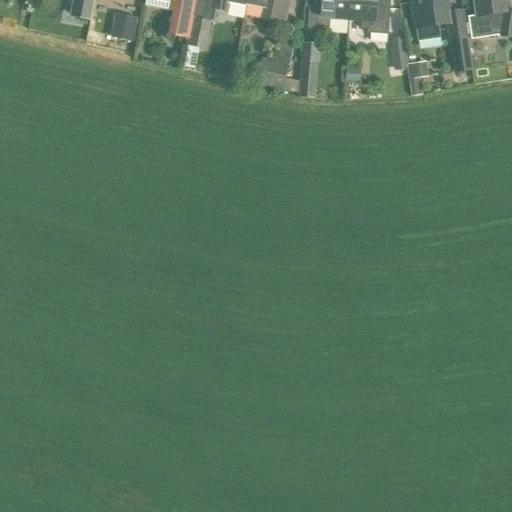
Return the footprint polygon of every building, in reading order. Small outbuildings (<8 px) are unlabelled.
[(193,17),(194,17),(197,0),(145,0),(144,6),(172,12),(168,35),(189,39),(193,17)] [(248,5),(249,0),(211,0),(210,9),(228,12),(230,4),(246,7),(246,5),(248,5)] [(249,0),(248,5),(263,9),(261,19),(286,24),(290,0),(249,0)] [(348,20),(349,0),(322,0),(322,5),(308,4),(306,29),(328,31),(329,18),(348,20)] [(376,9),(376,0),(349,0),(348,20),(361,21),(360,28),(367,29),(366,33),(388,35),(390,10),(376,9)] [(469,55),(463,9),(450,11),(449,1),(447,1),(447,0),(411,0),(416,28),(417,42),(441,39),(439,25),(447,24),(454,74),(472,71),(469,55)] [(473,0),(476,16),(468,17),(471,39),(498,35),(497,37),(511,38),(511,10),(507,10),(505,0),(473,0)] [(133,42),(138,18),(116,13),(111,37),(133,42)] [(187,46),(183,66),(195,69),(199,49),(206,50),(212,21),(194,17),(189,39),(187,46)] [(408,69),(408,64),(403,37),(391,39),(392,48),(390,48),(394,71),(407,69),(408,69)] [(496,53),(478,53),(479,70),(496,69),(496,53)] [(299,82),(285,80),(288,64),(261,58),(256,85),(282,90),(281,92),(291,94),(298,94),(299,82)] [(315,99),(318,62),(301,61),(299,82),(298,98),(315,99)] [(408,69),(407,69),(411,97),(422,95),(420,78),(428,77),(426,62),(408,64),(408,69)] [(351,96),(366,97),(368,72),(353,71),(351,96)]
